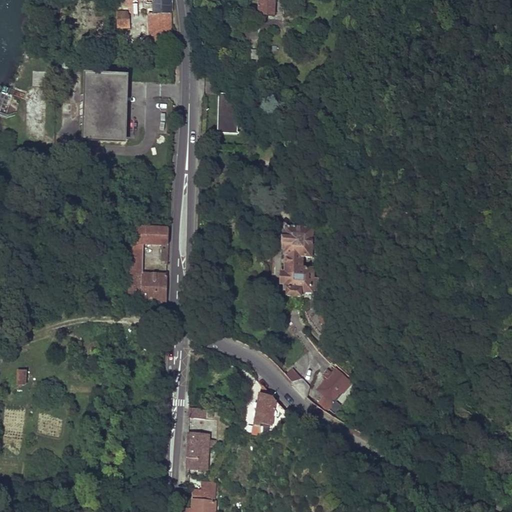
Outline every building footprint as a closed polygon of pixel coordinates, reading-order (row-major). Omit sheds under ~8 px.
[(169,0),(155,0),(146,0),(146,6),(154,6),(154,15),(148,15),(149,41),(169,41),(169,0)] [(303,0),(261,0),(261,18),(276,19),(276,0),(295,0),(295,3),(304,3),(303,0)] [(126,14),(116,14),(116,30),(127,30),(126,14)] [(123,80),(86,79),(84,140),(121,141),(123,80)] [(237,101),(217,101),(215,140),(235,141),(236,125),(242,125),(243,116),(237,116),(237,101)] [(168,230),(133,229),(133,246),(130,247),(130,250),(127,250),(127,270),(130,271),(129,301),(166,302),(167,276),(141,275),(142,245),(167,246),(168,230)] [(311,229),(284,229),(284,256),(286,256),(287,291),(289,292),(289,298),(303,298),(303,296),(306,296),(306,291),(320,291),(320,278),(313,278),(313,270),(302,270),(302,258),(311,258),(311,229)] [(207,368),(208,355),(192,354),(191,368),(207,368)] [(302,396),(311,388),(292,369),(284,376),(302,396)] [(330,370),(328,370),(325,374),(326,377),(328,379),(320,391),(332,399),(340,388),(339,387),(343,380),(330,370)] [(270,405),(272,399),(262,389),(253,428),(259,429),(260,427),(270,429),(274,408),(270,405)] [(200,420),(200,410),(188,409),(188,419),(200,420)] [(206,470),(207,448),(199,448),(200,435),(187,434),(185,470),(206,470)] [(208,435),(200,435),(199,448),(207,448),(208,435)] [(212,511),(212,483),(200,483),(199,491),(199,502),(191,503),(190,511),(212,511)]
